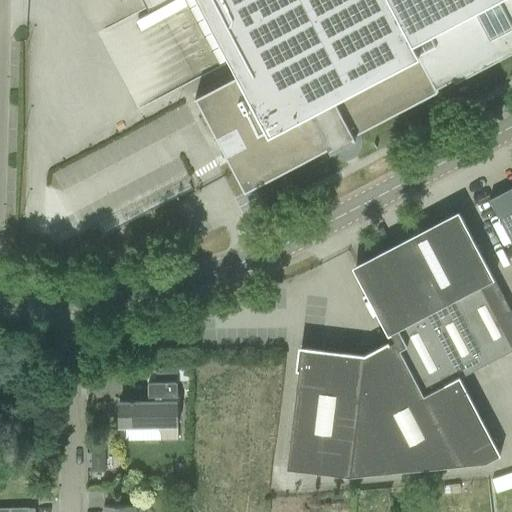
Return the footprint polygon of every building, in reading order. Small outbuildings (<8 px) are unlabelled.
[(511,0),(143,0),(147,8),(161,0),(197,0),(198,1),(199,3),(206,15),(206,17),(213,30),(214,31),(221,44),(221,45),(228,58),(237,75),(194,97),(215,137),(213,138),(214,139),(216,138),(224,154),(222,155),(223,156),(225,155),(235,175),(244,191),(328,147),(329,151),(355,137),(353,134),(438,90),(437,86),(452,78),(454,81),(511,50),(511,0)] [(149,100),(140,70),(124,75),(133,105),(149,100)] [(166,118),(57,165),(65,183),(174,136),(166,118)] [(128,223),(195,182),(179,156),(153,172),(162,188),(121,213),(128,223)] [(511,244),(511,186),(488,199),(511,244)] [(365,356),(301,348),(286,468),(350,476),(485,462),(500,455),(459,378),(511,350),(511,313),(459,213),(424,232),(422,227),(412,232),(415,237),(356,268),(395,341),(365,356)] [(177,364),(155,364),(156,378),(177,378),(177,376),(177,365),(177,364)] [(155,402),(119,402),(119,427),(119,441),(178,440),(178,426),(177,401),(162,401),(161,396),(177,396),(177,382),(156,382),(148,382),(148,396),(155,396),(155,402)]
